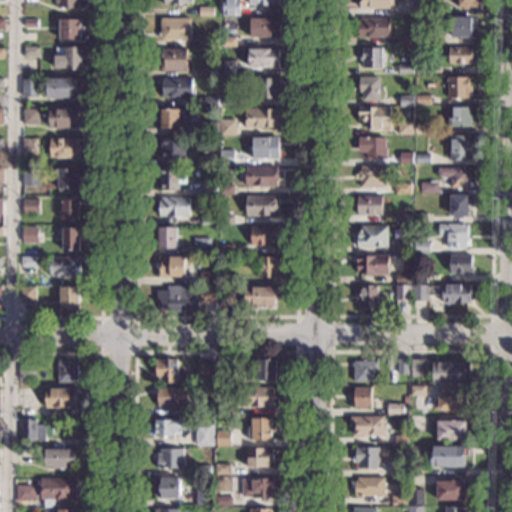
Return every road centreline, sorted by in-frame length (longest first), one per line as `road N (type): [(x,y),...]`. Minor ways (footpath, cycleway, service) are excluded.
road 1 (residential): [(116,511),(126,0)]
road 2 (residential): [(320,0),(312,511)]
road 3 (residential): [(511,333),(0,337)]
road 4 (residential): [(507,511),(511,333)]
